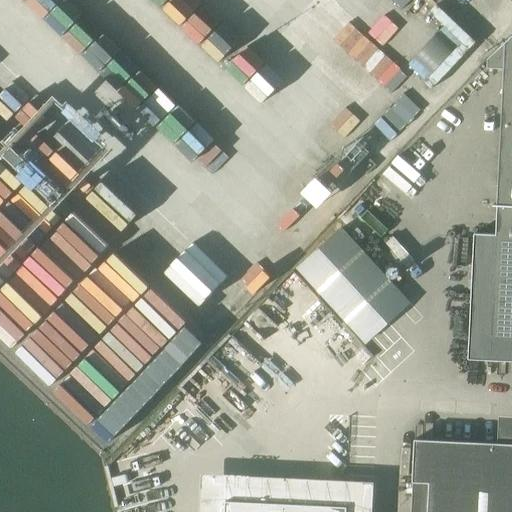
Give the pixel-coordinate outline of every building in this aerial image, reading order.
[(504,70),(497,208),(511,209),(511,36),(488,59),(487,69),(504,70)] [(511,209),(497,208),(491,339),(511,339),(511,209)] [(296,270),(378,359),(424,316),(342,228),(296,270)] [(511,511),(511,443),(415,439),(413,482),(429,483),(427,511),(511,511)] [(225,511),(346,511),(347,507),(226,501),(225,511)]
